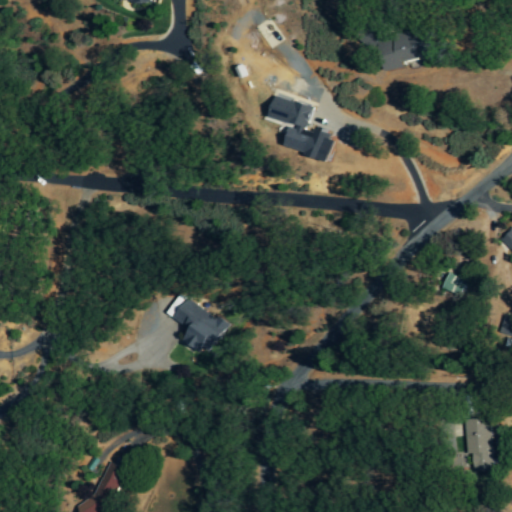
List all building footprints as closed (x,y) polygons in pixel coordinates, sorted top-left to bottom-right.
[(385,73),(409,67),(425,63),(419,36),(378,45),(385,73)] [(312,108),(274,97),(268,120),(290,126),(284,149),(327,161),(333,141),(327,139),(329,133),(314,129),(313,133),(306,131),(312,108)] [(511,251),(511,230),(510,229),(500,242),(511,251)] [(441,290),(460,297),(467,282),(447,274),(441,290)] [(174,321),(187,329),(180,340),(208,357),(228,326),(186,300),(174,321)] [(511,335),(511,305),(507,305),(501,334),(511,335)] [(464,455),(470,455),(471,472),(492,471),(490,423),(463,424),(464,455)]
